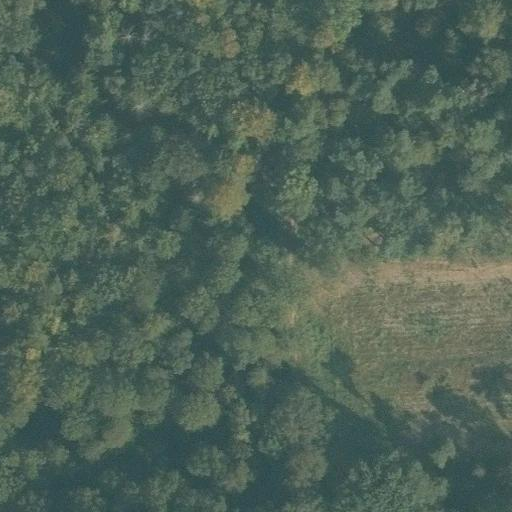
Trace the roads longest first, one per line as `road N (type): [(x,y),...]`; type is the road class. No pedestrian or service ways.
road 1 (track): [(288,511),(291,336),(311,172)]
road 2 (track): [(343,0),(311,172)]
